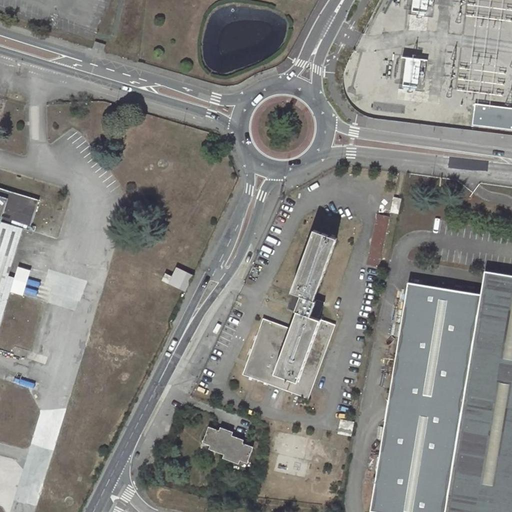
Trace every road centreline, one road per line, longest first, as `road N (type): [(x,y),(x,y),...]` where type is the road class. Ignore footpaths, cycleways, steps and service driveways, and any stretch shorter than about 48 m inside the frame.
road 1 (unknown): [(267,295),(319,202),(356,193),(375,202),(339,413),(333,424),(295,429),(229,403),(225,386),(238,354)]
road 2 (secondary): [(251,101),(215,98),(0,31)]
road 3 (secondary): [(0,51),(213,118),(240,135)]
road 4 (secondary): [(317,158),(511,170)]
road 5 (unclassified): [(183,336),(240,256),(263,197),(284,173)]
road 6 (unclassified): [(252,159),(249,190),(183,336)]
road 7 (secondary): [(511,156),(355,133),(326,120)]
road 8 (unclassified): [(101,495),(183,336)]
